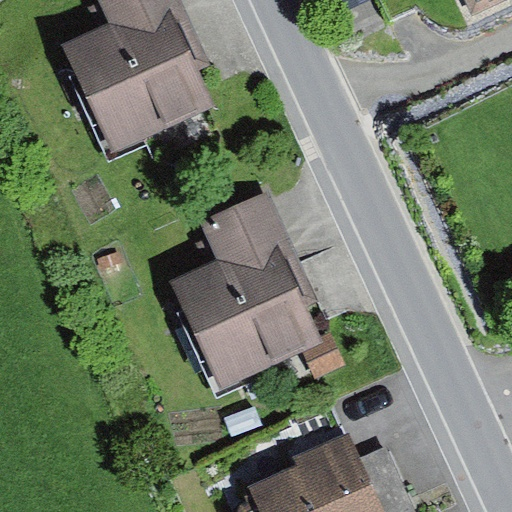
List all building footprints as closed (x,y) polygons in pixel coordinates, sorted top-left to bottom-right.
[(99,0),(111,25),(62,47),(110,154),(212,109),(196,73),(210,66),(180,0),(99,0)] [(336,0),(343,13),(373,0),(336,0)] [(414,0),(382,0),(391,20),(418,8),(414,0)] [(220,259),(173,282),(225,389),(321,343),(304,307),(319,300),(267,193),(203,224),(220,259)] [(121,253),(100,260),(103,271),(125,264),(121,253)] [(333,341),(304,354),(316,380),(345,367),(333,341)] [(384,511),(349,431),(291,457),(295,466),(250,486),(255,498),(241,504),(238,511),(384,511)]
